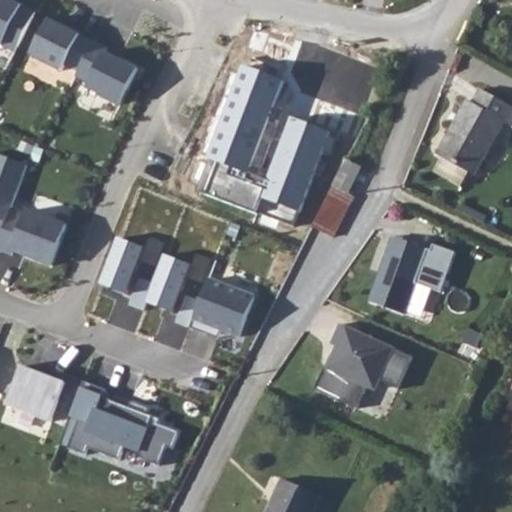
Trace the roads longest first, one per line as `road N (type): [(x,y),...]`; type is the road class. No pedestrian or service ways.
road 1 (residential): [(190,511),(269,365),(386,184)]
road 2 (residential): [(201,0),(170,91),(61,324)]
road 3 (residential): [(453,25),(369,26),(236,0)]
road 4 (residential): [(386,184),(453,25)]
road 5 (residential): [(386,184),(511,251)]
road 6 (residential): [(61,324),(189,371)]
